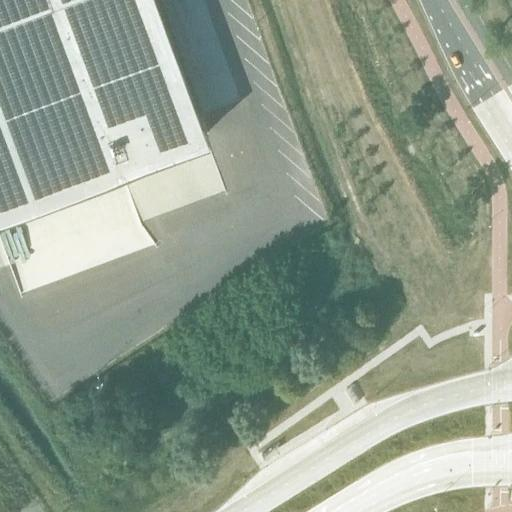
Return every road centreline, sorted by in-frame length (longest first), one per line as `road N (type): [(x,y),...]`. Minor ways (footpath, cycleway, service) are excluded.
road 1 (secondary): [(511,382),(396,414),(239,511)]
road 2 (tertiary): [(434,0),(511,135)]
road 3 (tertiary): [(390,485),(418,457),(511,440)]
road 4 (secondary): [(390,485),(440,471),(511,467)]
